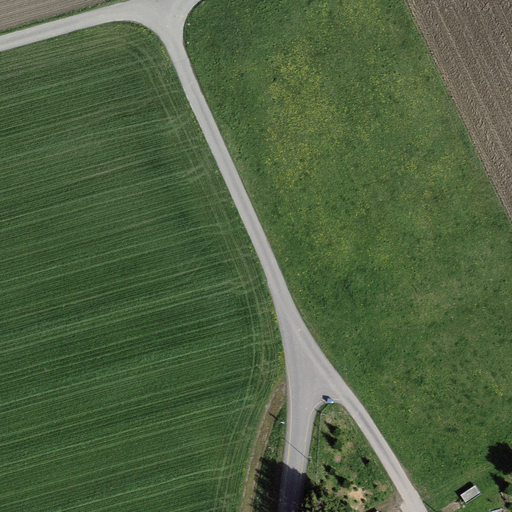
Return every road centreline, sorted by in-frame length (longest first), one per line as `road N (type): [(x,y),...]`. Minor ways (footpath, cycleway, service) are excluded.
road 1 (residential): [(288,511),(305,370),(273,275),(154,3)]
road 2 (unclassified): [(154,3),(0,45)]
road 3 (track): [(240,511),(275,398),(305,370)]
